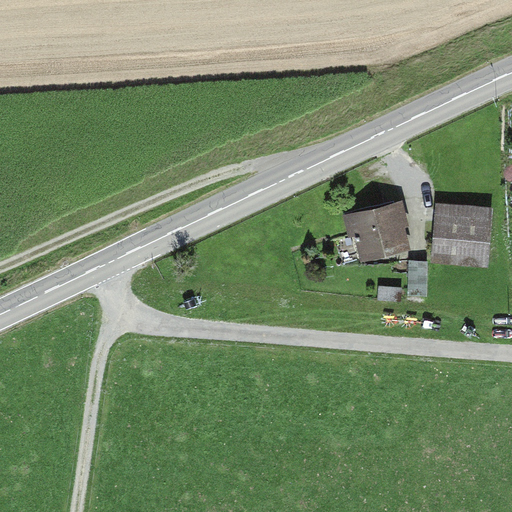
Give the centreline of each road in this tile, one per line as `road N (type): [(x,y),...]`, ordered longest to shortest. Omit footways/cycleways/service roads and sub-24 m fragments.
road 1 (secondary): [(511,73),(0,315)]
road 2 (track): [(298,173),(284,162),(253,163),(0,268)]
road 3 (track): [(79,511),(101,353),(124,309)]
